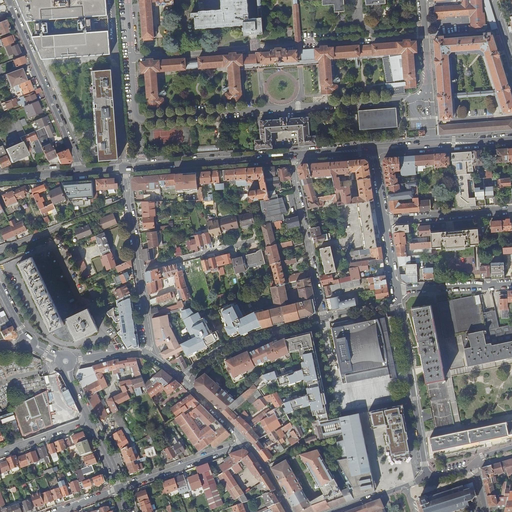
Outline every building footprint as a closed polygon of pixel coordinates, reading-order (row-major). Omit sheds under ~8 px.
[(15,0),(41,60),(110,54),(108,31),(87,32),(87,30),(92,30),(91,19),(86,19),(86,17),(107,16),(106,0),(15,0)] [(151,2),(171,0),(140,0),(143,37),(144,37),(144,39),(153,39),(153,36),(156,36),(156,31),(153,31),(151,6),(151,2)] [(220,0),(221,10),(198,11),(198,12),(190,13),(190,17),(194,17),(195,28),(242,25),(242,27),(241,27),(241,31),(243,31),(243,35),(263,33),(260,0),(256,0),(258,17),(249,18),(247,0),(220,0)] [(300,43),(297,0),(292,0),(296,43),(296,46),(297,50),(299,50),(301,50),(300,43)] [(301,0),(302,1),(310,0),(321,0),(322,4),(334,3),(334,13),(339,12),(339,11),(344,10),(343,0),(365,0),(366,4),(386,3),(385,0),(301,0)] [(482,12),(480,0),(461,0),(462,0),(462,5),(435,7),(436,19),(445,18),(444,16),(468,14),(468,16),(470,16),(470,25),(469,25),(469,32),(484,31),(487,28),(486,23),(485,23),(484,13),(482,12)] [(484,0),(493,29),(498,27),(490,0),(484,0)] [(10,28),(7,19),(0,21),(0,35),(10,31),(8,29),(10,28)] [(484,52),(503,112),(506,111),(507,113),(511,111),(511,98),(509,90),(510,90),(508,85),(499,57),(499,56),(498,51),(497,51),(492,35),(490,35),(490,33),(483,33),(483,36),(443,39),(443,36),(437,37),(436,38),(436,39),(434,40),(434,45),(433,45),(433,48),(435,48),(435,58),(435,64),(436,64),(438,93),(438,99),(440,118),(443,118),(443,120),(449,119),(449,118),(452,117),(448,55),(451,51),(480,49),(484,52)] [(15,42),(12,35),(2,39),(5,46),(15,42)] [(297,50),(296,46),(275,48),(276,49),(272,50),(270,52),(256,53),(256,54),(242,55),(242,54),(236,54),(236,52),(230,53),(230,55),(199,57),(199,61),(185,61),(185,58),(154,61),(153,59),(147,59),(147,61),(141,62),(138,63),(138,71),(142,71),(142,72),(146,72),(148,107),(159,106),(159,103),(164,103),(163,98),(161,98),(158,98),(156,72),(185,69),(185,65),(199,64),(199,68),(229,66),(231,93),(227,93),(226,93),(226,98),(231,98),(231,100),(242,99),(240,70),(260,68),(300,65),(320,64),(322,93),(333,93),(333,90),(338,90),(337,85),(335,85),(332,85),(330,58),(390,54),(390,56),(386,56),(386,57),(384,57),(390,93),(403,91),(402,85),(405,85),(405,87),(416,86),(413,52),(417,51),(416,41),(410,41),(410,39),(403,40),(403,42),(373,44),(372,45),(371,45),(359,46),(358,45),(327,47),(327,45),(321,46),(321,48),(315,48),(315,50),(301,51),(301,50),(299,50),(297,50)] [(15,46),(13,43),(5,46),(9,56),(14,54),(15,56),(20,54),(16,45),(15,46)] [(500,113),(503,112),(484,52),(480,49),(451,51),(448,55),(452,117),(456,117),(451,57),(453,54),(478,52),(482,54),(500,113)] [(361,59),(382,57),(384,57),(386,57),(386,56),(390,56),(390,54),(330,58),(332,85),(335,85),(333,61),(361,59)] [(26,64),(23,57),(13,60),(15,68),(26,64)] [(406,93),(405,87),(405,85),(402,85),(403,91),(390,93),(384,57),(382,57),(384,68),(387,83),(388,95),(406,93)] [(158,98),(161,98),(160,74),(226,69),(227,93),(231,93),(229,66),(199,68),(199,64),(185,65),(185,69),(156,72),(158,98)] [(6,74),(12,88),(19,85),(19,84),(26,82),(20,69),(6,74)] [(99,161),(118,159),(111,69),(92,71),(97,132),(99,161)] [(23,95),(37,89),(35,85),(31,86),(29,81),(19,85),(23,95)] [(24,106),(37,101),(36,98),(35,96),(33,92),(20,98),(21,101),(16,103),(15,98),(4,102),(7,110),(21,104),(22,107),(24,106)] [(42,113),(37,101),(24,106),(29,118),(42,113)] [(398,127),(396,108),(358,110),(359,130),(398,127)] [(255,140),(256,149),(272,148),(271,132),(298,129),(300,146),(316,144),(315,136),(309,136),(307,117),(305,115),(302,115),(301,118),(287,119),(287,117),(280,117),(280,119),(267,120),(265,118),(262,118),(260,121),(261,140),(255,140)] [(44,127),(49,139),(55,136),(47,116),(35,121),(38,130),(44,127)] [(20,138),(25,135),(22,127),(20,123),(19,120),(13,123),(19,138),(20,138)] [(439,135),(511,129),(511,121),(511,120),(438,125),(439,135)] [(56,155),(53,148),(49,139),(44,127),(38,130),(34,132),(43,152),(46,159),(56,156),(56,155)] [(43,152),(34,132),(25,135),(20,138),(22,142),(27,152),(30,151),(26,141),(29,140),(30,142),(33,141),(36,147),(34,149),(37,155),(43,152)] [(11,163),(29,155),(27,152),(22,142),(5,149),(11,163)] [(496,149),(490,150),(491,158),(496,157),(496,162),(501,162),(501,161),(503,161),(509,161),(508,148),(496,149)] [(71,160),(67,150),(56,155),(56,156),(60,164),(69,164),(71,160)] [(474,179),(473,170),(473,165),(471,151),(458,152),(452,153),(456,207),(476,205),(475,198),(469,198),(467,180),(474,179)] [(481,151),(471,151),(473,165),(473,170),(478,170),(478,164),(484,164),(483,158),(482,158),(481,151)] [(445,153),(434,154),(435,164),(436,171),(441,170),(441,166),(446,166),(446,164),(449,164),(449,157),(446,157),(445,153)] [(434,154),(415,156),(416,166),(424,165),(424,167),(426,166),(426,165),(435,164),(434,154)] [(0,166),(1,168),(10,164),(6,156),(0,158),(0,166)] [(387,186),(389,185),(398,184),(397,179),(396,179),(394,170),(400,170),(400,164),(412,163),(411,156),(385,158),(383,160),(385,173),(387,186)] [(358,179),(370,177),(369,168),(368,161),(365,159),(349,161),(350,179),(350,180),(351,180),(354,179),(353,171),(355,171),(355,172),(356,172),(358,179)] [(338,205),(353,203),(353,199),(351,199),(350,186),(352,185),(351,180),(350,180),(343,181),(343,186),(341,187),(339,178),(338,177),(337,177),(337,174),(338,174),(339,173),(339,174),(345,173),(346,175),(348,175),(349,179),(350,179),(349,161),(330,162),(332,175),(333,175),(336,194),(338,203),(338,205)] [(308,164),(312,177),(332,175),(330,162),(308,164)] [(334,204),(338,203),(336,194),(317,197),(312,177),(308,164),(302,164),(298,168),(303,185),(304,185),(307,195),(304,195),(307,209),(311,208),(312,208),(318,206),(319,207),(319,206),(324,206),(323,201),(324,200),(332,199),(333,200),(334,204)] [(274,166),(265,167),(266,178),(275,177),(274,166)] [(249,191),(249,200),(249,202),(259,200),(259,198),(265,197),(265,199),(269,198),(268,196),(267,192),(262,167),(246,168),(248,184),(253,184),(252,182),(254,181),(254,178),(260,178),(262,189),(249,191)] [(236,179),(237,186),(248,185),(248,184),(246,168),(235,169),(236,179)] [(286,168),(278,170),(280,180),(281,180),(290,179),(289,173),(287,173),(286,168)] [(223,170),(223,177),(224,182),(225,182),(225,181),(226,181),(226,180),(236,179),(235,169),(223,170)] [(218,170),(210,171),(211,182),(219,182),(218,170)] [(201,200),(213,200),(211,182),(210,171),(197,172),(197,180),(198,189),(199,200),(201,200)] [(177,173),(175,173),(176,184),(176,190),(193,189),(198,189),(197,180),(197,173),(192,173),(192,172),(183,173),(183,174),(177,175),(177,173)] [(175,173),(159,175),(160,185),(176,184),(175,173)] [(405,183),(417,181),(416,174),(406,176),(406,180),(400,181),(400,184),(405,183)] [(131,179),(133,189),(156,188),(155,175),(134,176),(131,179)] [(216,189),(224,189),(224,182),(223,177),(220,178),(220,183),(215,184),(216,189)] [(353,203),(359,202),(374,200),(372,188),(370,177),(358,179),(360,195),(359,196),(354,197),(352,199),(353,199),(353,203)] [(511,178),(498,179),(499,188),(511,187),(511,178)] [(105,179),(97,180),(97,190),(106,189),(105,179)] [(115,189),(114,179),(105,179),(106,189),(115,189)] [(92,180),(62,183),(69,200),(94,198),(93,193),(92,180)] [(388,193),(389,201),(398,200),(404,199),(413,198),(418,197),(417,181),(405,183),(406,190),(400,191),(399,184),(398,184),(389,185),(390,191),(390,193),(388,193)] [(33,195),(38,206),(40,209),(44,208),(42,202),(44,201),(43,198),(40,199),(38,193),(46,190),(44,185),(32,190),(34,195),(33,195)] [(26,186),(13,192),(17,199),(22,197),(22,198),(26,197),(25,194),(29,193),(26,186)] [(61,187),(49,192),(49,194),(51,199),(52,201),(53,203),(53,204),(65,199),(61,187)] [(477,188),(478,206),(488,205),(485,187),(477,188)] [(13,192),(13,191),(3,196),(7,206),(18,202),(17,199),(13,192)] [(33,195),(33,194),(30,195),(35,207),(38,206),(33,195)] [(275,195),(268,196),(269,198),(265,199),(260,200),(264,221),(270,220),(271,223),(279,221),(280,220),(284,219),(283,213),(285,213),(282,197),(280,198),(278,198),(278,197),(277,194),(275,195)] [(404,204),(405,212),(420,211),(419,201),(418,197),(413,198),(413,201),(414,201),(415,201),(415,203),(404,204)] [(419,201),(420,211),(431,210),(430,200),(427,200),(427,199),(425,199),(425,201),(419,201)] [(366,249),(381,247),(379,237),(376,238),(376,236),(375,235),(379,234),(376,212),(372,213),(372,211),(372,210),(375,209),(374,200),(359,202),(366,249)] [(398,200),(389,201),(389,202),(391,211),(394,213),(405,212),(404,204),(400,204),(399,203),(398,202),(398,200)] [(143,201),(142,201),(143,216),(156,215),(154,201),(150,201),(143,201)] [(57,214),(53,204),(53,203),(48,206),(44,208),(40,209),(42,214),(52,210),(54,215),(57,214)] [(255,222),(252,213),(240,216),(240,215),(239,215),(242,226),(243,226),(243,225),(255,222)] [(117,224),(113,214),(99,220),(103,230),(117,224)] [(236,215),(218,220),(221,231),(226,229),(230,229),(239,227),(236,215)] [(154,216),(143,216),(144,228),(154,227),(154,216)] [(298,216),(284,219),(280,220),(282,227),(289,225),(289,227),(292,227),(295,226),(299,225),(298,216)] [(505,220),(501,221),(502,231),(511,230),(511,223),(510,223),(509,219),(505,219),(505,220)] [(11,226),(15,236),(27,231),(23,222),(16,225),(14,220),(9,222),(11,226)] [(207,222),(210,237),(217,235),(222,234),(221,231),(218,220),(213,221),(212,220),(211,220),(209,221),(207,222)] [(271,223),(262,225),(263,232),(260,233),(260,235),(264,234),(267,246),(276,244),(271,225),(273,225),(273,227),(276,226),(277,228),(280,227),(279,221),(271,223)] [(502,231),(501,221),(491,222),(492,232),(502,231)] [(93,234),(89,225),(75,231),(79,240),(93,234)] [(394,235),(396,245),(405,244),(406,244),(404,233),(409,233),(408,225),(396,226),(393,229),(394,235)] [(431,233),(430,225),(419,226),(419,232),(418,232),(418,236),(424,236),(424,237),(427,237),(427,236),(431,235),(431,233)] [(11,226),(0,231),(2,235),(4,240),(15,236),(11,226)] [(311,228),(312,237),(321,236),(319,226),(311,228)] [(432,247),(432,248),(441,247),(441,249),(455,248),(470,247),(470,245),(479,244),(478,229),(454,231),(454,233),(450,233),(447,234),(447,232),(431,233),(431,235),(431,242),(432,247)] [(158,230),(147,232),(149,248),(152,247),(163,245),(161,230),(158,230)] [(204,244),(202,234),(197,235),(196,231),(194,232),(195,238),(197,246),(204,244)] [(204,244),(205,245),(207,245),(207,243),(211,242),(209,232),(202,234),(204,244)] [(104,233),(97,236),(88,239),(89,242),(96,239),(104,259),(102,260),(104,265),(106,265),(108,270),(116,267),(116,266),(104,233)] [(267,246),(266,246),(267,249),(262,250),(263,253),(266,252),(266,254),(268,254),(270,263),(271,263),(281,261),(276,244),(267,246)] [(396,248),(398,257),(406,256),(405,244),(396,245),(396,248)] [(320,248),(325,273),(327,273),(336,271),(330,246),(320,248)] [(149,248),(142,249),(143,260),(154,259),(152,247),(149,248)] [(350,268),(358,267),(377,264),(383,263),(383,261),(381,247),(366,249),(346,252),(347,256),(360,254),(371,253),(372,259),(369,260),(369,261),(361,262),(362,265),(358,265),(357,263),(349,265),(349,268),(350,268)] [(77,248),(70,251),(73,256),(72,256),(82,278),(89,275),(77,248)] [(256,252),(246,255),(249,267),(265,263),(261,249),(257,251),(256,251),(256,252)] [(221,256),(215,257),(216,257),(218,266),(231,262),(229,254),(221,256)] [(407,274),(400,274),(401,281),(404,283),(418,282),(417,264),(411,264),(410,261),(416,261),(416,262),(423,262),(422,255),(406,256),(398,257),(399,266),(406,265),(406,268),(407,274)] [(77,340),(98,330),(88,309),(62,321),(60,316),(62,315),(59,310),(58,311),(49,294),(51,293),(49,288),(47,289),(39,271),(40,270),(38,265),(36,266),(32,257),(22,262),(21,261),(19,262),(20,263),(52,331),(53,330),(55,333),(57,335),(58,337),(61,338),(64,339),(68,340),(70,340),(73,339),(76,338),(77,340)] [(216,257),(208,259),(211,269),(212,272),(219,271),(218,268),(218,266),(216,257)] [(243,257),(232,260),(236,279),(241,278),(239,272),(247,270),(243,257)] [(281,261),(271,263),(274,274),(273,274),(274,279),(275,279),(277,285),(285,284),(296,281),(306,278),(304,272),(291,275),(292,276),(288,276),(289,279),(285,280),(281,266),(297,263),(296,258),(281,261)] [(211,269),(208,259),(201,261),(204,271),(211,269)] [(131,260),(116,266),(116,267),(118,272),(123,270),(124,273),(132,270),(132,267),(128,269),(127,268),(132,266),(131,260)] [(503,262),(491,263),(492,279),(504,278),(503,262)] [(176,263),(163,267),(165,274),(167,277),(167,278),(174,275),(174,272),(182,270),(180,265),(177,266),(176,263)] [(480,266),(480,272),(482,272),(484,272),(484,273),(485,276),(489,276),(489,266),(484,266),(484,265),(482,265),(482,266),(480,266)] [(352,280),(359,279),(360,279),(358,267),(350,268),(352,280)] [(158,268),(145,271),(147,283),(160,279),(159,277),(161,276),(160,271),(158,271),(158,268)] [(423,268),(424,278),(434,278),(433,268),(426,268),(424,268),(423,268)] [(129,276),(133,274),(132,270),(124,273),(115,278),(116,280),(121,278),(123,283),(128,281),(127,278),(129,277),(129,276)] [(184,280),(182,270),(174,272),(174,275),(177,289),(179,289),(187,287),(184,280)] [(320,276),(322,284),(328,283),(327,281),(333,280),(332,275),(326,276),(326,275),(320,276)] [(370,290),(376,289),(387,287),(386,281),(385,275),(379,276),(369,278),(369,283),(375,282),(375,284),(370,285),(370,290)] [(310,277),(306,278),(296,281),(300,297),(301,297),(302,301),(292,304),(291,306),(287,307),(286,305),(285,300),(288,300),(285,284),(277,285),(274,286),(271,287),(275,308),(267,310),(267,311),(264,312),(263,309),(255,311),(262,326),(263,327),(271,326),(273,325),(278,323),(310,316),(310,314),(316,313),(315,305),(316,305),(310,277)] [(160,279),(147,283),(149,294),(156,292),(162,289),(161,279),(160,279)] [(334,285),(329,286),(325,287),(327,295),(331,294),(330,292),(353,286),(360,285),(359,279),(352,280),(339,283),(334,285)] [(134,314),(132,298),(130,294),(126,286),(115,291),(118,299),(117,300),(118,307),(114,307),(107,312),(110,317),(112,317),(116,322),(120,322),(121,330),(118,332),(120,337),(121,336),(123,339),(128,349),(133,346),(134,348),(139,347),(135,319),(133,319),(132,314),(134,314)] [(188,292),(187,287),(179,289),(181,294),(183,300),(190,297),(188,292)] [(377,298),(389,297),(387,287),(376,289),(377,298)] [(164,295),(155,298),(157,302),(172,298),(172,297),(170,292),(164,294),(164,295)] [(354,293),(341,296),(341,297),(343,297),(344,300),(353,298),(354,300),(350,301),(351,306),(356,305),(354,293)] [(511,357),(511,326),(509,327),(509,325),(499,328),(495,310),(485,312),(481,294),(479,295),(486,330),(462,336),(468,367),(497,360),(511,357)] [(451,373),(451,377),(499,367),(498,364),(497,360),(468,367),(462,336),(486,330),(479,295),(437,303),(451,373)] [(502,319),(509,318),(508,307),(507,307),(507,295),(502,295),(500,295),(500,310),(501,310),(502,319)] [(331,298),(330,298),(331,304),(331,305),(332,309),(341,307),(339,298),(339,297),(332,299),(331,298)] [(184,306),(182,300),(177,301),(178,306),(159,310),(159,311),(160,314),(170,310),(170,311),(176,309),(184,306)] [(262,326),(255,311),(243,317),(237,304),(233,306),(232,304),(219,310),(227,326),(225,326),(229,334),(232,333),(234,336),(241,333),(242,334),(255,328),(262,326)] [(431,304),(412,308),(418,341),(424,371),(426,382),(445,378),(431,304)] [(185,309),(184,306),(176,309),(170,311),(170,310),(160,314),(159,311),(151,312),(152,318),(168,314),(171,313),(181,310),(185,309)] [(184,320),(199,313),(198,312),(194,313),(190,307),(185,309),(181,310),(183,318),(184,320)] [(386,312),(330,324),(342,380),(342,384),(389,374),(390,378),(397,377),(396,373),(400,372),(395,335),(392,316),(388,316),(387,312),(386,312)] [(207,345),(216,341),(212,333),(211,333),(203,317),(201,318),(199,313),(184,320),(192,338),(190,339),(201,350),(207,347),(207,345)] [(155,334),(170,327),(169,324),(168,314),(152,318),(155,334)] [(8,321),(5,316),(0,318),(0,324),(5,322),(8,321)] [(16,336),(11,326),(7,329),(0,332),(4,340),(14,339),(16,336)] [(188,356),(201,350),(190,339),(179,344),(170,327),(155,334),(156,343),(157,346),(166,342),(169,348),(161,352),(163,356),(165,358),(184,349),(186,354),(188,356)] [(310,331),(286,337),(287,342),(289,350),(296,349),(296,352),(300,351),(301,354),(302,354),(303,361),(302,362),(304,375),(306,375),(309,387),(307,388),(308,394),(283,403),(283,404),(285,407),(283,408),(285,412),(293,409),(292,408),(307,403),(307,405),(310,404),(313,414),(317,413),(319,420),(319,421),(328,420),(322,388),(310,331)] [(229,376),(230,380),(233,384),(243,380),(242,376),(253,370),(253,368),(268,361),(270,363),(290,352),(289,350),(287,342),(286,337),(278,341),(274,343),(274,341),(246,354),(242,356),(240,354),(223,363),(227,369),(224,370),(227,375),(229,376)] [(181,356),(169,362),(171,363),(173,362),(172,361),(177,358),(183,370),(187,367),(182,356),(181,355),(180,355),(181,356)] [(125,360),(119,362),(118,362),(120,372),(117,372),(118,375),(122,374),(124,373),(123,372),(124,372),(123,368),(125,368),(125,367),(129,366),(132,365),(132,367),(130,367),(132,378),(135,377),(136,379),(130,380),(120,382),(121,386),(125,385),(127,391),(128,391),(129,393),(133,391),(131,386),(132,385),(132,384),(133,384),(137,395),(143,393),(140,386),(145,385),(145,384),(140,373),(138,366),(136,358),(127,359),(127,360),(125,360)] [(92,366),(93,367),(103,389),(108,387),(102,373),(113,370),(115,374),(116,374),(118,380),(120,379),(118,375),(117,372),(120,372),(118,362),(119,362),(118,359),(113,360),(92,366)] [(162,370),(154,365),(152,368),(157,371),(156,372),(158,373),(162,370)] [(103,389),(93,367),(79,369),(77,375),(87,397),(96,393),(103,389)] [(193,379),(193,384),(198,389),(210,401),(218,408),(220,410),(236,396),(206,369),(193,379)] [(151,378),(145,384),(145,385),(147,389),(157,381),(163,387),(164,388),(175,380),(169,376),(169,375),(162,370),(158,373),(151,378)] [(274,371),(263,374),(267,381),(268,382),(273,380),(277,378),(274,371)] [(300,371),(277,378),(279,386),(303,378),(300,371)] [(262,375),(255,382),(258,387),(264,397),(271,394),(265,383),(267,381),(263,374),(262,375)] [(181,384),(175,380),(164,388),(168,393),(181,384)] [(157,381),(147,389),(151,397),(163,387),(157,381)] [(247,390),(246,391),(249,394),(258,387),(255,382),(247,390)] [(121,386),(123,392),(107,401),(113,413),(118,410),(119,410),(116,405),(130,398),(127,391),(125,385),(121,386)] [(75,403),(68,386),(61,389),(68,406),(75,403)] [(235,400),(222,412),(227,417),(232,422),(237,417),(234,413),(235,412),(234,411),(247,400),(245,399),(250,395),(249,394),(246,391),(235,400)] [(276,392),(271,394),(264,397),(258,400),(253,403),(259,411),(265,406),(269,403),(268,403),(271,401),(276,408),(279,406),(283,404),(283,403),(276,392)] [(96,393),(87,397),(99,420),(110,415),(109,413),(107,414),(96,393)] [(200,404),(191,395),(182,401),(171,408),(177,416),(181,413),(183,411),(183,412),(192,406),(194,409),(200,404)] [(186,415),(183,412),(183,411),(181,413),(187,421),(200,440),(205,437),(206,438),(222,426),(215,419),(212,416),(200,404),(194,409),(186,415)] [(368,411),(371,427),(387,424),(388,427),(386,428),(388,435),(389,435),(391,443),(389,443),(392,454),(391,454),(391,458),(401,456),(406,456),(406,455),(410,454),(407,439),(408,439),(406,431),(405,431),(404,424),(406,424),(403,408),(403,405),(368,411)] [(113,413),(112,414),(121,430),(127,427),(119,412),(118,410),(113,413)] [(245,410),(237,417),(232,422),(238,428),(244,434),(252,427),(259,422),(267,417),(265,413),(264,411),(248,423),(245,421),(246,420),(244,418),(249,415),(245,410)] [(18,427),(13,415),(12,412),(10,413),(9,411),(5,413),(5,414),(0,416),(0,420),(1,424),(10,421),(13,429),(18,427)] [(336,442),(340,453),(341,453),(342,459),(337,460),(343,471),(340,473),(348,488),(354,499),(375,491),(363,434),(362,429),(359,413),(328,420),(319,421),(324,438),(343,433),(344,437),(345,440),(336,442)] [(200,440),(187,421),(186,421),(181,415),(175,419),(194,445),(196,448),(199,446),(202,449),(210,443),(212,445),(214,447),(215,447),(230,435),(222,426),(206,438),(205,437),(200,440)] [(268,418),(267,417),(259,422),(267,434),(275,429),(281,426),(274,415),(273,415),(268,418)] [(437,428),(455,425),(453,416),(443,417),(444,420),(439,421),(439,424),(436,425),(437,428)] [(319,420),(312,422),(313,426),(315,436),(305,439),(307,444),(317,440),(324,438),(319,421),(319,420)] [(442,436),(430,438),(433,451),(445,449),(457,446),(462,445),(471,443),(486,440),(501,437),(508,435),(509,435),(511,434),(511,421),(506,422),(506,423),(506,422),(498,424),(483,427),(468,430),(459,432),(454,433),(442,436)] [(295,433),(299,437),(303,435),(298,423),(292,425),(294,430),(295,433)] [(129,444),(129,446),(135,443),(127,427),(121,431),(129,444)] [(257,439),(259,438),(252,429),(253,429),(252,427),(244,434),(253,444),(258,440),(257,439)] [(280,428),(276,431),(275,431),(280,439),(278,440),(281,444),(283,442),(282,440),(286,437),(291,444),(289,444),(290,446),(296,443),(298,441),(300,439),(299,437),(295,433),(294,430),(290,432),(288,430),(283,433),(280,428)] [(275,429),(267,434),(270,438),(271,440),(265,444),(264,443),(262,444),(261,443),(258,440),(253,444),(252,445),(256,449),(259,452),(265,448),(278,440),(280,439),(275,431),(276,431),(275,429)] [(121,430),(113,435),(121,449),(129,444),(121,431),(121,430)] [(76,445),(77,444),(87,441),(83,433),(72,437),(76,445)] [(169,441),(172,446),(177,455),(185,451),(183,448),(184,447),(183,445),(182,446),(180,442),(177,443),(174,438),(169,441)] [(54,444),(57,452),(67,449),(66,448),(66,446),(63,440),(54,444)] [(265,448),(259,452),(259,453),(265,460),(268,460),(273,457),(269,451),(275,448),(281,444),(278,440),(265,448)] [(81,456),(83,456),(91,452),(87,441),(77,444),(81,456)] [(53,444),(48,446),(50,451),(53,459),(58,457),(53,444)] [(275,448),(278,454),(284,450),(281,444),(275,448)] [(67,449),(71,460),(74,459),(70,450),(74,448),(75,450),(77,449),(76,446),(76,445),(71,447),(66,448),(67,449)] [(146,457),(147,458),(156,455),(153,447),(149,449),(148,446),(144,448),(146,457)] [(168,460),(177,455),(172,446),(163,450),(168,460)] [(50,462),(45,447),(41,448),(36,450),(40,460),(44,458),(46,464),(50,462)] [(122,452),(127,464),(136,461),(131,449),(122,452)] [(354,499),(348,488),(341,491),(323,460),(317,449),(300,454),(308,468),(309,467),(311,470),(310,471),(319,487),(320,487),(324,494),(308,503),(306,499),(307,499),(301,489),(302,489),(297,480),(294,482),(293,480),(291,478),(295,476),(286,460),(271,468),(275,474),(284,491),(295,511),(318,511),(327,509),(336,503),(337,505),(339,504),(340,504),(340,503),(344,501),(345,502),(354,499)] [(249,455),(246,451),(245,451),(242,450),(229,455),(230,456),(210,469),(214,478),(221,474),(243,461),(244,460),(244,459),(249,455)] [(35,463),(39,461),(36,451),(30,454),(29,451),(25,453),(26,455),(30,465),(34,463),(34,464),(36,464),(35,463)] [(92,465),(97,464),(92,452),(91,452),(83,456),(87,467),(92,465)] [(248,464),(255,475),(258,480),(265,474),(251,453),(249,455),(244,459),(248,464)] [(30,465),(26,455),(18,458),(22,469),(23,468),(23,467),(30,465)] [(7,462),(10,470),(12,474),(20,471),(19,467),(20,466),(16,456),(7,459),(7,462)] [(244,459),(244,460),(243,461),(246,466),(246,465),(253,476),(255,475),(248,464),(244,459)] [(136,461),(127,464),(128,466),(130,473),(132,474),(143,470),(139,460),(136,461)] [(248,501),(244,495),(232,476),(236,473),(236,474),(243,470),(242,469),(246,466),(243,461),(221,474),(237,499),(238,498),(241,504),(242,503),(248,501)] [(7,471),(10,470),(7,462),(0,464),(0,473),(3,473),(4,475),(8,474),(7,471)] [(508,475),(504,462),(481,469),(483,480),(488,478),(487,474),(489,474),(489,478),(491,478),(491,477),(493,477),(493,476),(500,474),(503,473),(504,476),(508,475)] [(223,504),(214,478),(210,469),(208,463),(195,467),(198,475),(202,487),(210,510),(223,504)] [(78,480),(79,483),(85,481),(83,476),(94,472),(92,465),(87,467),(75,472),(78,480)] [(275,490),(265,474),(258,480),(261,483),(267,493),(272,491),(275,490)] [(104,482),(101,475),(93,478),(95,486),(104,482)] [(202,487),(198,475),(185,480),(189,490),(189,491),(192,490),(195,489),(202,487)] [(185,480),(183,476),(174,479),(178,488),(185,486),(186,487),(184,487),(185,492),(189,490),(185,480)] [(488,478),(483,480),(484,483),(484,484),(487,497),(495,496),(493,483),(492,483),(491,478),(489,478),(488,478)] [(178,488),(174,479),(162,483),(166,493),(178,489),(178,488)] [(72,494),(82,490),(81,489),(79,483),(78,480),(69,484),(71,489),(72,494)] [(79,483),(81,489),(89,487),(88,483),(87,481),(85,481),(79,483)] [(454,511),(455,511),(459,510),(460,511),(461,511),(460,510),(464,509),(464,510),(465,510),(465,509),(468,507),(469,508),(470,508),(469,507),(470,507),(470,506),(472,502),(473,502),(472,501),(475,497),(477,497),(477,496),(476,496),(474,492),(475,491),(475,490),(472,483),(471,483),(463,486),(462,485),(461,485),(462,486),(458,488),(458,486),(457,487),(457,488),(453,489),(453,488),(452,488),(452,489),(448,491),(447,490),(447,491),(443,493),(442,492),(441,492),(442,493),(437,494),(437,493),(436,494),(436,495),(432,496),(431,495),(431,496),(426,498),(426,496),(425,497),(425,498),(423,496),(421,497),(421,499),(420,498),(419,499),(419,500),(418,500),(419,501),(420,501),(421,505),(420,505),(420,507),(422,506),(423,511),(454,511)] [(69,495),(72,494),(71,489),(69,490),(68,487),(66,488),(66,486),(61,488),(64,497),(69,495)] [(54,501),(58,499),(59,499),(62,498),(59,488),(57,489),(54,490),(53,490),(50,491),(54,501)] [(35,508),(44,504),(41,495),(39,491),(31,494),(32,495),(31,496),(35,508)] [(44,504),(54,501),(50,491),(41,495),(44,504)] [(136,494),(139,503),(148,500),(145,491),(136,494)] [(279,503),(272,491),(267,493),(263,495),(268,508),(271,506),(279,503)] [(495,496),(487,497),(489,507),(503,505),(503,501),(503,498),(501,498),(495,498),(495,496)] [(379,500),(366,505),(368,511),(383,511),(382,510),(383,509),(384,509),(380,499),(379,500)] [(27,511),(32,510),(29,500),(23,502),(27,511)] [(142,511),(151,511),(152,511),(148,500),(139,503),(142,511)] [(13,511),(25,511),(22,503),(12,507),(13,511)] [(245,511),(242,503),(241,504),(232,507),(233,511),(245,511)] [(284,511),(279,503),(271,506),(272,508),(268,509),(269,511),(270,511),(273,511),(284,511)]
